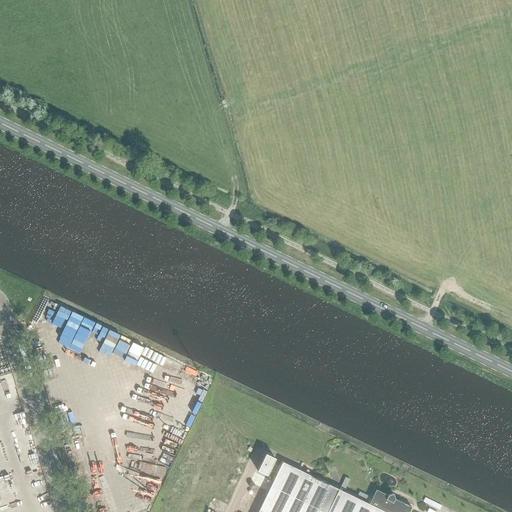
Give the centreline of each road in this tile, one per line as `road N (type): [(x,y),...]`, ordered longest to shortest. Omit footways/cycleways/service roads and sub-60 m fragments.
road 1 (primary): [(511,372),(0,123)]
road 2 (unclassified): [(63,511),(0,303)]
